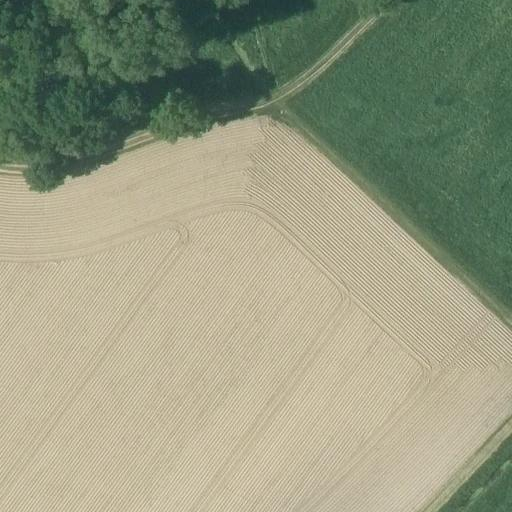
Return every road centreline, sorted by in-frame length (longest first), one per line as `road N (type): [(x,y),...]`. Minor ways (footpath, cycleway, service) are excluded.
road 1 (track): [(411,0),(347,67),(276,116),(92,176),(0,185)]
road 2 (track): [(511,324),(291,109)]
